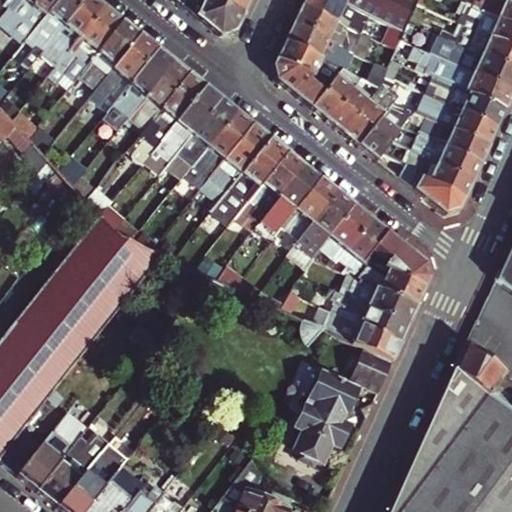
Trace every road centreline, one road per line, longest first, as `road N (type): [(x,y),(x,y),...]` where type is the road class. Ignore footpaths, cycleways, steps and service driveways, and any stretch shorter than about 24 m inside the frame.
road 1 (residential): [(239,90),(468,266)]
road 2 (residential): [(468,266),(355,511)]
road 3 (residential): [(128,0),(239,90)]
